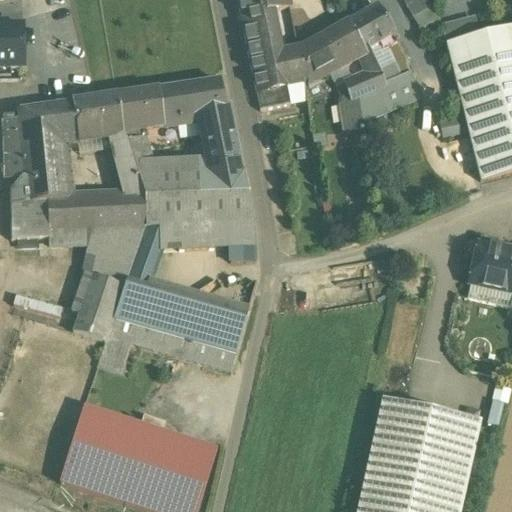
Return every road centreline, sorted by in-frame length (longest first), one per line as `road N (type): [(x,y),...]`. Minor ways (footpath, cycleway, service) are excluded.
road 1 (residential): [(226,0),(273,281)]
road 2 (residential): [(273,281),(511,203)]
road 3 (residential): [(273,281),(221,511)]
